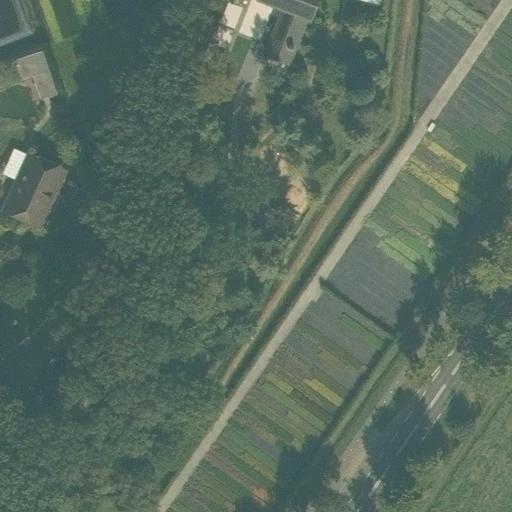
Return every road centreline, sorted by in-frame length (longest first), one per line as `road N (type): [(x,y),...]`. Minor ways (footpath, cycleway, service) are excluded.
road 1 (unclassified): [(37,380),(205,0)]
road 2 (primary): [(357,511),(511,286)]
